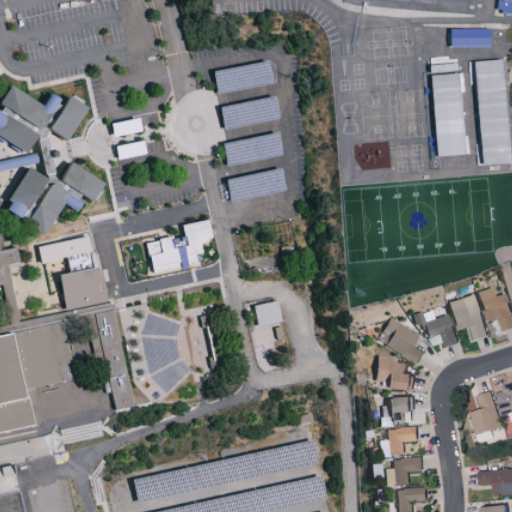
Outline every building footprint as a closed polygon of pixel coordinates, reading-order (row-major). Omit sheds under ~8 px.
[(511,0),(511,25),(502,23),(499,22),(501,6),(452,0),(511,0)] [(499,37),(499,59),(442,57),(424,57),(423,38),(423,33),(442,34),(499,36),(499,37)] [(497,74),(497,93),(442,90),(424,89),(423,67),(442,69),(497,74)] [(431,156),(460,154),(457,74),(427,75),(431,156)] [(37,101),(44,105),(47,101),(50,95),(60,101),(63,103),(64,101),(68,96),(76,101),(79,103),(86,108),(79,120),(65,141),(43,124),(52,162),(56,178),(72,163),(79,168),(105,188),(91,207),(85,202),(79,213),(78,215),(64,207),(53,223),(44,236),(25,223),(19,219),(4,209),(19,183),(30,162),(32,159),(18,149),(0,135),(0,106),(2,102),(10,86),(18,90),(37,101)] [(502,102),(502,105),(503,105),(511,105),(511,133),(503,133),(442,125),(438,125),(439,98),(439,97),(442,98),(451,98),(502,102)] [(176,224),(180,246),(166,248),(165,238),(142,241),(144,253),(146,267),(178,261),(179,268),(182,268),(180,255),(196,252),(194,242),(206,240),(202,220),(176,224)] [(0,228),(5,248),(16,246),(19,260),(20,264),(19,264),(1,268),(4,284),(3,284),(0,284),(0,329),(20,326),(63,317),(70,345),(79,378),(25,391),(30,406),(36,425),(20,428),(0,432),(0,228)] [(33,247),(37,262),(85,251),(81,236),(33,247)] [(262,280),(253,281),(249,263),(262,260),(280,257),(283,276),(262,280)] [(59,310),(102,301),(95,269),(87,271),(86,267),(52,275),(59,310)] [(48,317),(23,321),(19,307),(19,306),(24,305),(20,284),(19,281),(18,272),(19,272),(37,269),(41,284),(48,317)] [(476,290),(484,322),(498,319),(501,331),(511,328),(511,321),(505,292),(494,295),(492,287),(476,290)] [(486,336),(474,294),(448,301),(456,331),(467,328),(471,341),(486,336)] [(274,302),(279,323),(266,325),(265,322),(256,323),(253,304),(256,304),(274,302)] [(134,405),(114,408),(114,405),(101,345),(94,309),(114,306),(122,344),(134,405)] [(447,313),(434,318),(431,309),(411,315),(415,327),(422,324),(429,347),(443,343),(444,347),(456,343),(447,313)] [(415,364),(423,352),(415,347),(421,337),(390,317),(375,339),(415,364)] [(202,378),(199,378),(194,344),(192,335),(201,332),(215,329),(218,344),(225,373),(202,378)] [(381,389),(409,391),(411,376),(403,375),(404,364),(390,362),(391,357),(373,355),(370,380),(382,381),(381,389)] [(503,391),(495,393),(501,415),(511,411),(511,382),(501,385),(503,391)] [(494,437),(492,430),(501,428),(492,391),(476,394),(480,409),(470,412),(478,441),(494,437)] [(385,425),(413,423),(411,397),(383,399),(385,425)] [(385,428),(385,439),(377,440),(378,455),(404,454),(403,441),(417,441),(416,427),(385,428)] [(383,485),(409,484),(408,471),(421,471),(420,457),(391,459),(391,468),(382,469),(383,485)] [(491,495),(511,494),(511,468),(476,470),(476,485),(491,484),(491,495)] [(413,511),(414,502),(426,501),(426,488),(394,489),(395,511),(413,511)]
